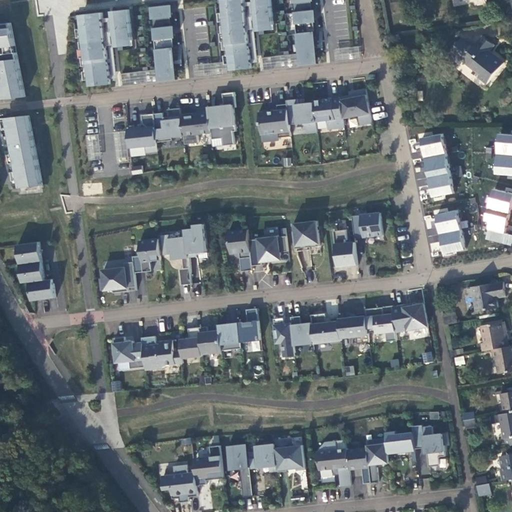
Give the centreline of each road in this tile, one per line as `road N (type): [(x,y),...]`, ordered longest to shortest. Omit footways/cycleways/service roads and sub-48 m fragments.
road 1 (residential): [(0,109),(377,65),(429,277)]
road 2 (residential): [(429,277),(21,324)]
road 3 (residential): [(151,511),(21,324)]
road 4 (residential): [(305,511),(470,493),(473,511)]
